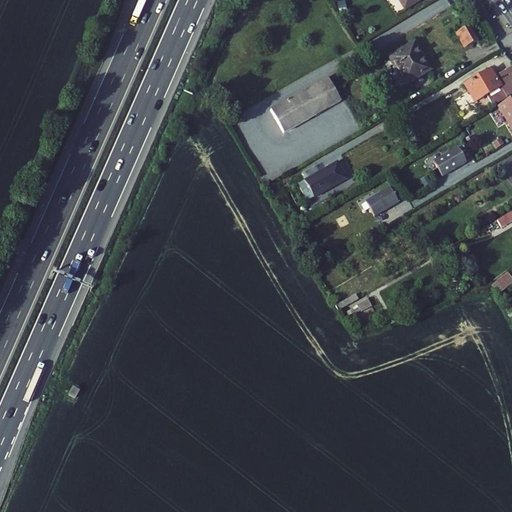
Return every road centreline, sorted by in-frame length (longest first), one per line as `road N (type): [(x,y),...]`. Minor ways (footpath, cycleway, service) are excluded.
road 1 (motorway): [(0,439),(193,0)]
road 2 (motorway): [(152,0),(0,344)]
